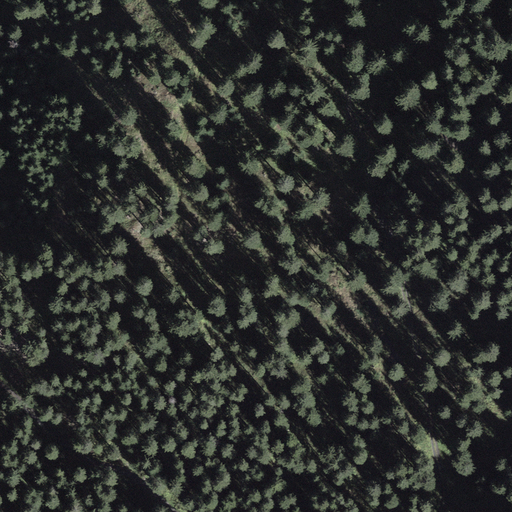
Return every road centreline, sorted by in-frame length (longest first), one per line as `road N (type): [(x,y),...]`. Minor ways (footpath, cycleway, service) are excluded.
road 1 (track): [(343,0),(346,90),(424,367),(446,471),(440,511)]
road 2 (track): [(359,132),(375,111),(391,42),(417,12),(432,26),(426,96),(451,139),(477,142),(511,101)]
road 3 (track): [(173,511),(132,476),(80,456),(0,385)]
